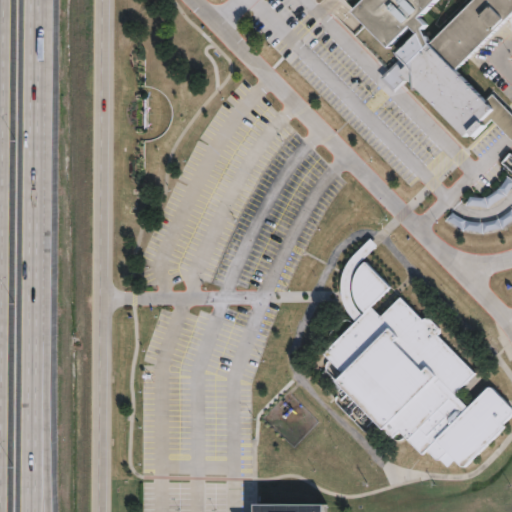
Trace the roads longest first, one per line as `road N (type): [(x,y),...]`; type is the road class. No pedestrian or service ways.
road 1 (motorway): [(32,511),(36,0)]
road 2 (secondary): [(99,511),(102,0)]
road 3 (residential): [(195,0),(448,253),(469,264),(504,261)]
road 4 (motorway): [(47,511),(34,355)]
